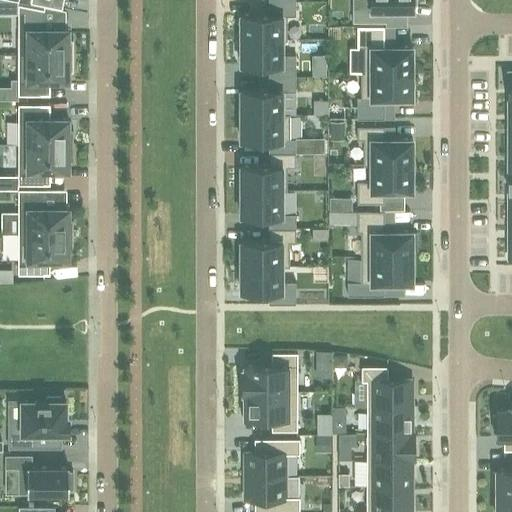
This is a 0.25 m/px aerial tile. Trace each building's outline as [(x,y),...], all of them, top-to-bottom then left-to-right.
[(31,0),(31,2),(62,9),(63,0),(31,0)] [(353,8),(353,21),(386,21),(386,9),(412,9),(412,4),(417,4),(416,0),(367,0),(367,8),(353,8)] [(241,13),(241,39),(283,39),(283,15),(296,15),(296,1),(268,1),(269,13),(241,13)] [(73,55),(73,38),(68,38),(68,28),(44,28),(44,9),(19,4),(19,54),(73,55)] [(357,26),(357,47),(363,47),(363,71),(363,72),(412,72),(412,45),(384,45),(384,25),(357,26)] [(241,39),(241,65),(269,65),(269,77),(295,77),(295,54),(283,54),(283,39),(241,39)] [(73,71),(73,55),(19,54),(18,95),(44,95),(44,80),(68,80),(68,71),(73,71)] [(357,96),(357,118),(384,118),(384,98),(412,98),(412,72),(363,72),(363,71),(361,71),(361,96),(357,96)] [(240,89),(240,114),(283,114),(283,90),(296,90),(295,77),(269,77),(268,89),(240,89)] [(328,114),(328,100),(314,100),(314,114),(328,114)] [(44,118),(44,104),(19,104),(18,144),(73,144),(73,128),(68,128),(68,118),(44,118)] [(240,114),(240,139),(268,139),(269,152),(296,152),(296,138),(290,138),(290,114),(283,114),(240,114)] [(343,121),(331,121),(331,139),(343,139),(343,121)] [(357,125),(357,139),(363,139),(363,165),(370,165),(370,164),(412,164),(412,138),(384,138),(384,125),(357,125)] [(324,152),(324,138),(296,138),(296,152),(324,152)] [(73,160),(73,144),(18,144),(18,184),(44,184),(44,170),(68,170),(68,160),(73,160)] [(240,165),(240,190),(283,190),(287,190),(287,166),(296,166),(296,152),(269,152),(269,165),(240,165)] [(357,180),(357,202),(384,202),(384,190),(412,190),(412,164),(370,164),(370,165),(370,180),(357,180)] [(44,208),(44,189),(18,189),(18,234),(73,234),(73,218),(68,217),(68,208),(44,208)] [(240,190),(240,216),(269,216),(269,228),(295,228),(295,213),(283,213),(283,190),(240,190)] [(357,210),(357,231),(361,232),(361,256),(412,256),(412,249),(417,249),(417,233),(412,233),(412,230),(384,230),(384,210),(357,210)] [(240,240),(240,265),(289,265),(289,242),(295,242),(295,228),(269,228),(269,239),(240,240)] [(312,228),(312,239),(328,239),(328,228),(312,228)] [(44,274),(44,260),(68,260),(68,250),(73,250),(73,234),(18,234),(18,274),(44,274)] [(348,281),(348,295),(384,295),(384,282),(412,282),(412,256),(361,256),(361,281),(348,281)] [(240,265),(240,291),(269,291),(269,303),(295,303),(296,281),(283,281),(283,266),(289,266),(289,265),(240,265)] [(242,369),(242,392),(245,392),(245,391),(297,391),(297,352),(272,352),(272,365),(245,365),(245,369),(242,369)] [(346,355),(335,355),(335,366),(346,366),(346,355)] [(362,366),(362,380),(367,380),(367,406),(412,406),(412,379),(387,379),(387,366),(362,366)] [(241,398),(241,414),(245,414),(245,417),(272,417),(271,430),(297,430),(297,391),(245,391),(245,392),(245,398),(241,398)] [(22,421),(9,421),(9,447),(49,447),(49,432),(69,432),(69,417),(66,417),(66,401),(66,400),(61,400),(61,396),(46,396),(46,400),(22,400),(22,401),(22,421)] [(367,406),(367,432),(412,432),(412,431),(412,406),(367,406)] [(493,415),(493,431),(497,431),(497,437),(511,437),(511,406),(507,406),(507,409),(497,409),(497,415),(493,415)] [(333,432),(333,413),(322,413),(322,434),(333,434),(333,432)] [(367,432),(367,459),(412,459),(412,460),(414,460),(414,431),(412,431),(412,432),(367,432)] [(356,445),(356,432),(346,432),(339,432),(339,445),(351,445),(356,445)] [(321,437),(321,452),(331,452),(331,437),(321,437)] [(245,451),(245,475),(285,475),(285,454),(300,454),(300,438),(254,438),(254,451),(245,451)] [(69,467),(32,467),(32,455),(6,455),(6,467),(6,493),(19,493),(39,493),(39,497),(55,497),(55,493),(69,493),(69,488),(73,488),(73,471),(69,471),(69,467)] [(367,459),(367,486),(412,486),(412,460),(412,459),(367,459)] [(493,472),(493,488),(497,488),(497,494),(511,493),(511,468),(497,469),(497,472),(493,472)] [(348,474),(339,474),(339,485),(348,485),(348,474)] [(245,475),(245,499),(254,499),(254,511),(293,511),(299,511),(300,497),(285,497),(285,475),(245,475)] [(356,511),(411,511),(412,486),(367,486),(367,511),(356,511)] [(511,511),(511,493),(497,494),(496,511),(511,511)]
